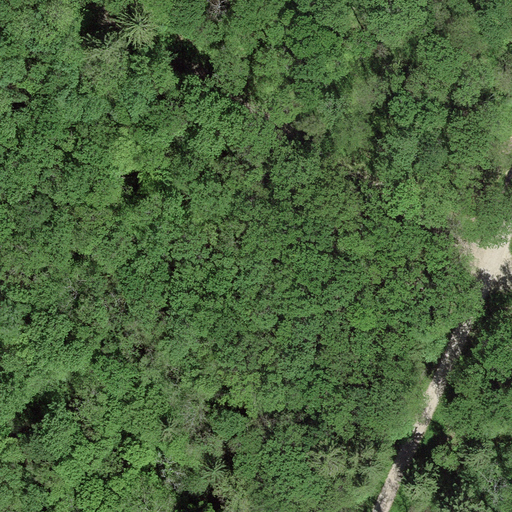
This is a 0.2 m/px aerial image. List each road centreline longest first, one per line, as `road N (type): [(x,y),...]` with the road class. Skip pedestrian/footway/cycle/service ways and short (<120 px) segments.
road 1 (track): [(83,0),(153,52),(494,260)]
road 2 (track): [(381,511),(511,220)]
